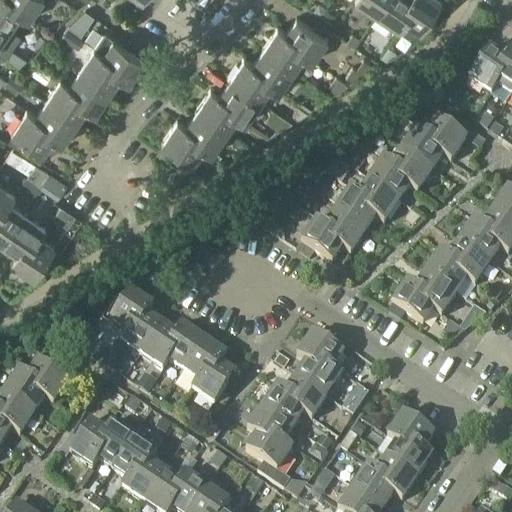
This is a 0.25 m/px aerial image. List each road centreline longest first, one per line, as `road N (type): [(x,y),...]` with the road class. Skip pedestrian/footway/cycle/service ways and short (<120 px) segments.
road 1 (residential): [(493,434),(299,304),(239,280),(190,281)]
road 2 (residential): [(127,218),(116,189),(98,172),(121,136),(252,0)]
